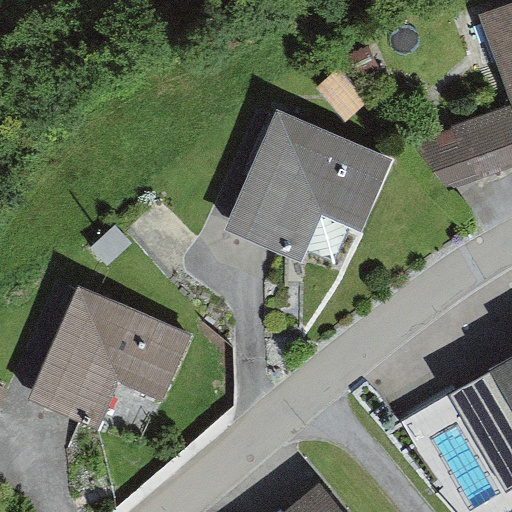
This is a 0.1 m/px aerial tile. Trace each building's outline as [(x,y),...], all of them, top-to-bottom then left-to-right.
[(511,0),(478,0),(453,9),(487,102),(404,132),(421,178),(510,145),(500,117),(511,112),(511,0)] [(360,155),(250,107),(198,224),(269,256),(293,202),(332,220),(360,155)] [(161,327),(51,281),(7,389),(71,415),(87,378),(132,397),(161,327)] [(511,330),(458,358),(507,452),(511,449),(511,330)] [(308,511),(281,478),(239,511),(308,511)]
